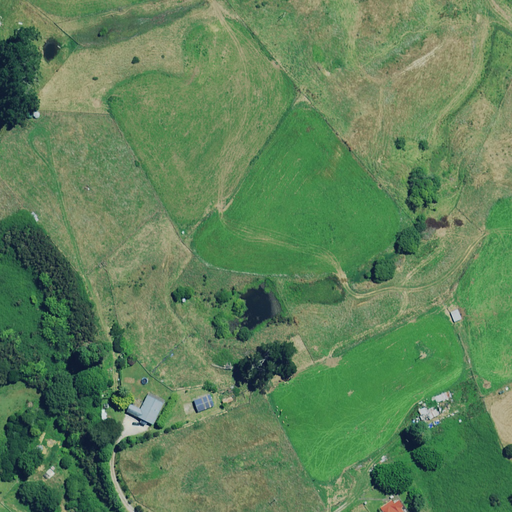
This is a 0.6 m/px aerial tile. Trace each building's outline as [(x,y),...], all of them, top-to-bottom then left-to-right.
[(458,309),(450,312),(454,322),(462,319),(458,309)] [(450,392),(434,398),(436,404),(452,397),(450,392)] [(163,403),(147,395),(141,409),(130,404),(127,412),(153,424),(163,403)] [(210,395),(194,401),(198,412),(214,406),(210,395)] [(425,409),(422,410),(419,412),(421,416),(419,417),(424,425),(426,423),(429,422),(429,421),(438,416),(435,410),(434,411),(432,408),(426,412),(425,409)] [(391,500),(381,508),(383,511),(403,511),(401,508),(404,507),(399,500),(394,504),(391,500)]
